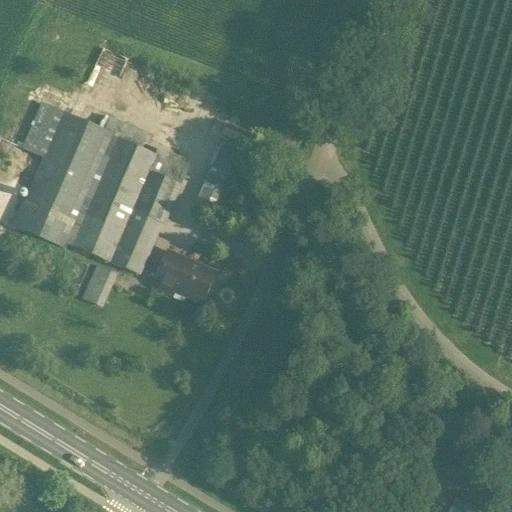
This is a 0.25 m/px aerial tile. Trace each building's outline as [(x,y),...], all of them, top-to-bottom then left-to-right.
[(140,277),(180,186),(181,187),(189,167),(187,161),(158,148),(155,156),(140,150),(146,135),(108,118),(102,131),(40,104),(21,149),(42,159),(13,229),(65,251),(67,247),(140,277)] [(229,221),(255,160),(221,146),(195,206),(229,221)] [(165,295),(167,290),(202,306),(216,273),(168,252),(151,289),(165,295)] [(102,310),(118,276),(96,266),(82,300),(102,310)] [(495,477),(442,457),(434,476),(488,497),(495,477)]
